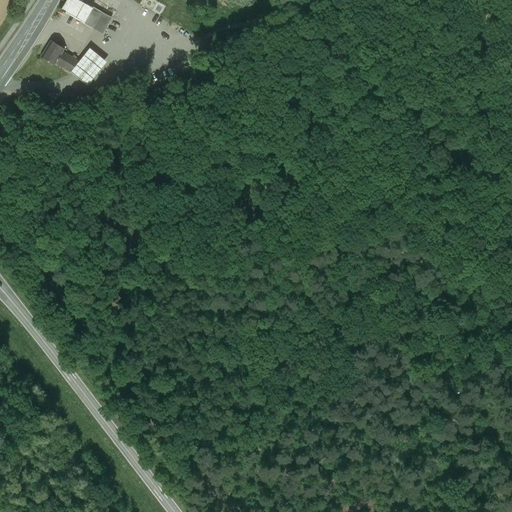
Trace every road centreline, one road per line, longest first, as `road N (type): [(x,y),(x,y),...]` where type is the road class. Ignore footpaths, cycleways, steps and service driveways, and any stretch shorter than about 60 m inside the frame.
road 1 (motorway): [(0,289),(173,511)]
road 2 (track): [(160,400),(173,449),(234,511)]
